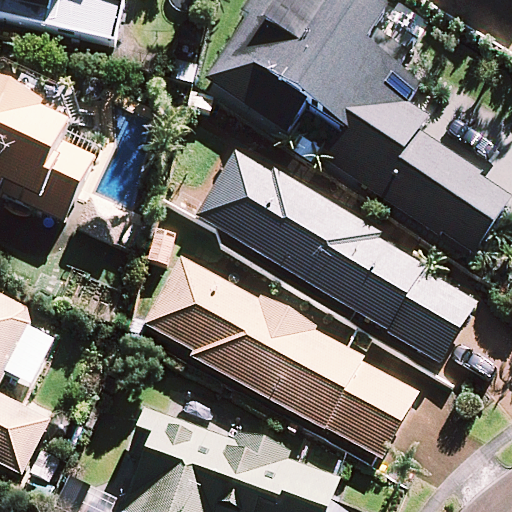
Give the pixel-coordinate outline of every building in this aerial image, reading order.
[(0,0),(0,27),(116,52),(125,9),(84,0),(0,0)] [(256,31),(212,94),(295,150),(313,123),(351,148),(333,174),(448,252),(451,248),(481,268),(511,223),(511,207),(486,190),(489,186),(428,144),(437,131),(394,102),(400,93),(422,107),(429,97),(407,83),(418,67),(387,46),(396,32),(348,0),(344,6),(335,0),(290,0),(282,13),(264,1),(248,25),(256,31)] [(71,124),(0,91),(0,204),(62,233),(93,164),(60,149),(71,124)] [(243,166),(205,229),(448,378),(486,315),(394,259),(383,243),(266,171),(243,166)] [(176,239),(158,235),(152,265),(169,269),(176,239)] [(265,314),(189,272),(152,337),(200,365),(198,370),(332,446),(335,441),(392,474),(430,408),(322,347),(325,343),(267,310),(265,314)] [(0,397),(0,393),(30,334),(29,314),(0,299),(0,470),(25,483),(54,426),(0,397)] [(247,420),(207,405),(197,431),(147,412),(129,461),(139,464),(120,511),(330,511),(340,488),(236,448),(247,420)]
